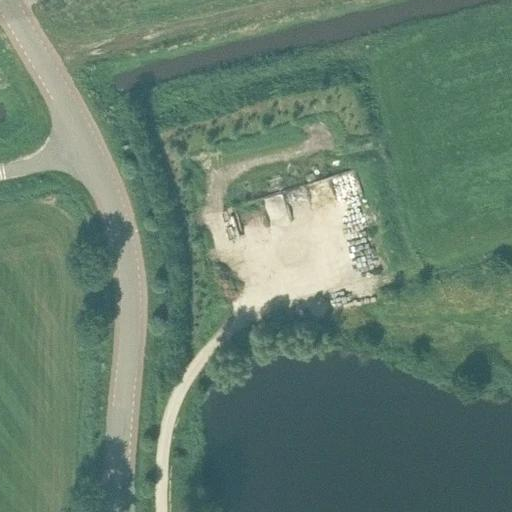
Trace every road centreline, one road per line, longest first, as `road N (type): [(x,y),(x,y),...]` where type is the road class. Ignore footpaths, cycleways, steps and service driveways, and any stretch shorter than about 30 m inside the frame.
road 1 (track): [(161,511),(165,429),(177,394),(189,369),(229,329),(511,237)]
road 2 (tertiary): [(121,511),(121,244),(91,160)]
road 3 (tertiary): [(91,160),(1,0)]
